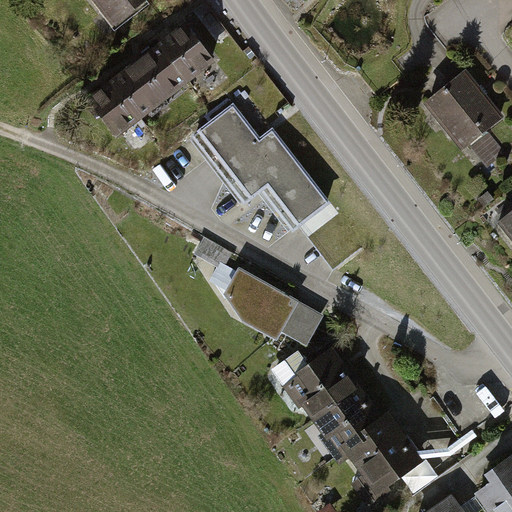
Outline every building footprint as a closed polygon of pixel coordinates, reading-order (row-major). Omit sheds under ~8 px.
[(95,0),(114,24),(144,0),(95,0)] [(186,26),(159,45),(185,82),(212,63),(186,26)] [(159,45),(131,64),(157,101),(185,82),(159,45)] [(131,64),(104,83),(130,120),(157,101),(131,64)] [(497,116),(462,71),(419,105),(454,149),(497,116)] [(261,143),(235,109),(198,137),(251,206),(270,191),(300,231),(332,207),(275,133),(261,143)] [(467,139),(485,169),(508,156),(490,126),(467,139)] [(511,251),(511,203),(489,222),(511,251)] [(278,333),(303,347),(318,317),(235,272),(224,294),(238,320),(271,340),(278,333)] [(356,376),(335,348),(287,384),(307,411),(356,376)] [(376,403),(356,376),(307,411),(327,439),(376,403)] [(469,431),(498,410),(479,384),(450,406),(469,431)] [(396,431),(376,403),(327,439),(348,467),(396,431)] [(416,458),(396,431),(348,467),(368,494),(416,458)] [(511,511),(511,456),(474,481),(493,511),(511,511)] [(430,459),(406,474),(415,490),(440,475),(430,459)] [(462,511),(449,494),(425,511),(462,511)]
